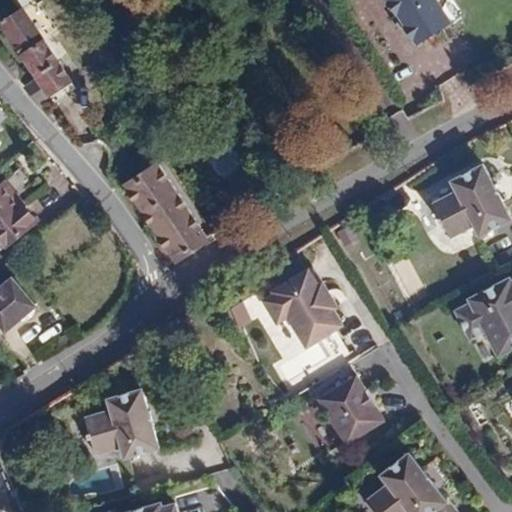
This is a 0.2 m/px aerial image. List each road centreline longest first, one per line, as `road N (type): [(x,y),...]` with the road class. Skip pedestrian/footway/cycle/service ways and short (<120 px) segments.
road 1 (residential): [(159,293),(511,99)]
road 2 (residential): [(159,293),(144,250),(90,176),(0,78)]
road 3 (residential): [(381,346),(495,511)]
road 4 (residential): [(0,407),(159,293)]
